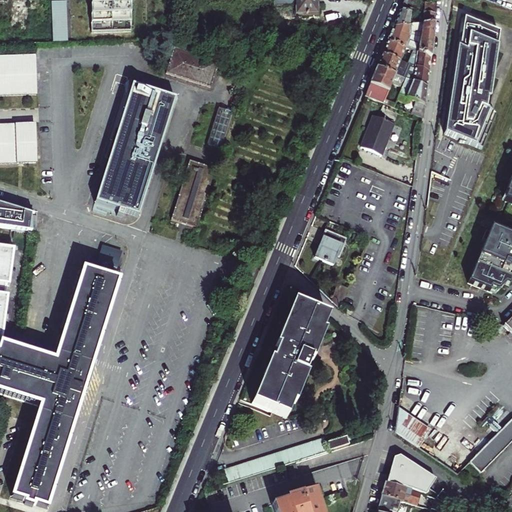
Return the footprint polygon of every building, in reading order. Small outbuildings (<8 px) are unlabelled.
[(10,0),(11,28),(30,28),(29,0),(10,0)] [(90,0),(92,32),(131,31),(129,0),(90,0)] [(317,16),(316,0),(263,0),(263,1),(273,1),(273,8),(294,7),(295,17),(317,16)] [(405,0),(400,13),(393,29),(421,28),(434,27),(436,6),(424,5),(424,0),(405,0)] [(49,3),(51,42),(68,42),(66,3),(49,3)] [(482,29),(462,20),(450,137),(465,144),(464,146),(473,147),(487,153),(501,119),(493,114),(499,36),(490,32),(491,29),(482,29)] [(434,27),(421,28),(417,55),(431,60),(434,27)] [(417,55),(421,28),(393,29),(391,36),(388,43),(405,50),(410,52),(412,53),(417,55)] [(323,46),(326,40),(316,36),(314,42),(323,46)] [(405,50),(388,43),(385,49),(382,56),(400,63),(402,59),(405,50)] [(219,62),(174,48),(165,74),(210,89),(219,62)] [(429,74),(431,60),(417,55),(412,53),(411,55),(409,62),(407,66),(409,66),(429,74)] [(379,63),(377,69),(406,81),(407,78),(405,77),(409,66),(407,66),(400,63),(382,56),(379,63)] [(0,97),(37,96),(35,57),(0,58),(0,164),(36,163),(35,125),(0,125),(0,97)] [(407,78),(406,81),(409,82),(428,89),(429,74),(409,66),(405,77),(407,78)] [(406,81),(377,69),(373,77),(370,86),(399,98),(403,87),(406,81)] [(407,88),(403,87),(399,98),(416,104),(412,116),(420,119),(423,121),(428,89),(409,82),(407,88)] [(174,100),(132,86),(95,203),(138,217),(174,100)] [(399,98),(370,86),(365,98),(394,110),(399,98)] [(218,108),(206,146),(220,151),(232,113),(218,108)] [(368,132),(360,149),(381,158),(394,127),(375,119),(369,133),(368,132)] [(215,169),(190,161),(171,220),(196,228),(215,169)] [(454,170),(435,163),(431,174),(449,182),(454,170)] [(0,239),(6,228),(35,232),(37,213),(0,201),(0,239)] [(511,232),(492,224),(469,280),(494,290),(495,287),(499,288),(507,281),(511,283),(511,280),(511,232)] [(326,233),(315,260),(333,268),(337,258),(339,259),(347,242),(326,233)] [(15,351),(0,347),(7,299),(4,298),(5,287),(8,287),(13,251),(0,249),(0,394),(41,407),(12,498),(25,503),(24,506),(32,508),(33,505),(46,509),(118,282),(84,271),(55,364),(15,351)] [(339,286),(332,303),(340,311),(348,290),(339,286)] [(252,405),(286,420),(327,320),(293,306),(276,349),(277,350),(272,363),(269,362),(252,405)] [(430,434),(398,412),(395,436),(418,452),(430,434)] [(511,422),(511,421),(467,466),(479,477),(511,443),(511,422)] [(327,445),(330,453),(350,447),(347,438),(327,445)] [(225,471),(229,485),(328,454),(324,440),(225,471)] [(394,460),(387,484),(415,492),(429,498),(435,481),(400,457),(394,460)] [(387,484),(385,484),(381,497),(392,500),(402,503),(403,496),(413,499),(414,495),(415,492),(387,484)] [(272,506),(273,511),(323,511),(317,491),(272,506)] [(441,494),(436,501),(439,503),(444,506),(449,500),(441,494)] [(403,496),(402,503),(403,503),(414,506),(417,496),(414,495),(413,499),(403,496)] [(377,511),(395,511),(397,511),(399,511),(403,503),(402,503),(392,500),(381,497),(377,511)] [(444,506),(439,503),(435,511),(443,511),(446,507),(444,506)]
